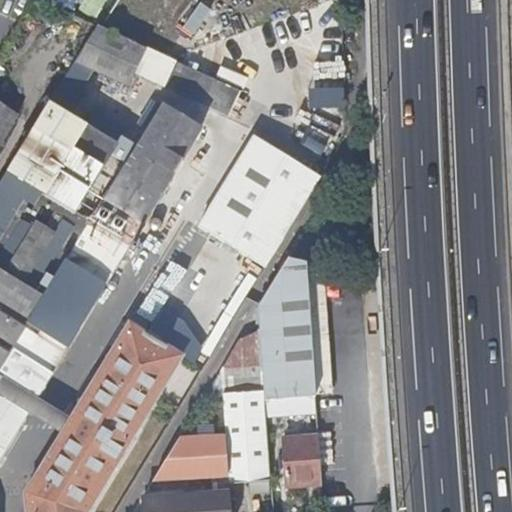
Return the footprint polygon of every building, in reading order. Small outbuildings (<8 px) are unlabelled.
[(146,49),(96,26),(76,62),(93,71),(110,79),(128,88),(135,72),(146,49)] [(242,93),(146,49),(135,72),(154,80),(231,116),(242,93)] [(93,71),(76,62),(67,76),(84,86),(93,71)] [(84,86),(67,76),(0,185),(0,457),(129,247),(75,213),(116,146),(67,114),(84,86)] [(0,105),(0,146),(19,117),(0,105)] [(165,106),(106,200),(144,224),(203,130),(165,106)] [(265,270),(321,179),(253,138),(197,229),(265,270)] [(305,263),(288,259),(258,309),(262,362),(265,414),(274,413),(273,400),(314,399),(305,263)] [(115,511),(258,281),(230,264),(175,354),(128,326),(27,493),(28,511),(115,511)] [(161,291),(155,299),(176,314),(182,305),(161,291)] [(238,362),(258,361),(258,335),(237,335),(238,362)] [(262,362),(224,365),(220,371),(224,437),(227,477),(227,484),(249,483),(270,481),(265,414),(262,362)] [(315,411),(314,399),(273,400),(274,413),(315,411)] [(224,437),(178,440),(153,482),(227,477),(224,437)] [(320,485),(316,437),(282,440),(285,487),(320,485)] [(271,494),(270,481),(249,483),(250,496),(271,494)] [(229,511),(228,494),(145,499),(145,511),(229,511)]
